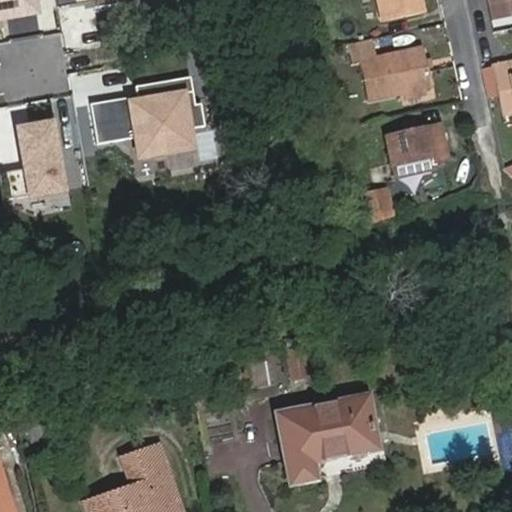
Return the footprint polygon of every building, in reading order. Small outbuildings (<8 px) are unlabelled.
[(0,0),(0,17),(8,17),(7,12),(37,7),(35,0),(0,0)] [(57,8),(94,2),(94,0),(77,0),(56,4),(57,8)] [(377,0),(382,23),(420,14),(417,0),(377,0)] [(7,12),(8,17),(38,11),(37,7),(7,12)] [(374,39),(349,45),(353,65),(359,63),(367,100),(430,87),(422,49),(378,59),(374,39)] [(506,64),(481,68),(491,116),(511,111),(511,66),(506,67),(506,64)] [(128,97),(89,104),(96,145),(134,138),(137,158),(192,148),(189,130),(204,127),(200,104),(194,105),(189,77),(134,87),(135,91),(137,101),(129,102),(128,97)] [(137,101),(135,91),(128,93),(128,97),(129,102),(137,101)] [(24,169),(0,173),(0,189),(2,200),(62,190),(50,124),(17,129),(24,169)] [(441,127),(427,130),(429,137),(442,134),(441,127)] [(427,130),(390,138),(393,150),(388,151),(392,164),(435,155),(437,161),(447,159),(442,134),(429,137),(427,130)] [(393,150),(390,138),(379,141),(382,153),(388,151),(393,150)] [(362,215),(389,213),(388,189),(360,191),(362,215)] [(422,244),(433,273),(453,266),(456,275),(473,269),(459,230),(422,244)] [(276,415),(290,483),(313,479),(309,461),(374,449),(363,398),(276,415)] [(24,427),(28,442),(53,436),(49,420),(24,427)] [(22,460),(14,436),(6,439),(13,463),(22,460)] [(0,466),(13,463),(6,439),(0,440),(0,466)] [(122,462),(131,488),(166,477),(157,450),(122,462)] [(83,505),(86,511),(178,511),(166,477),(131,488),(83,505)]
